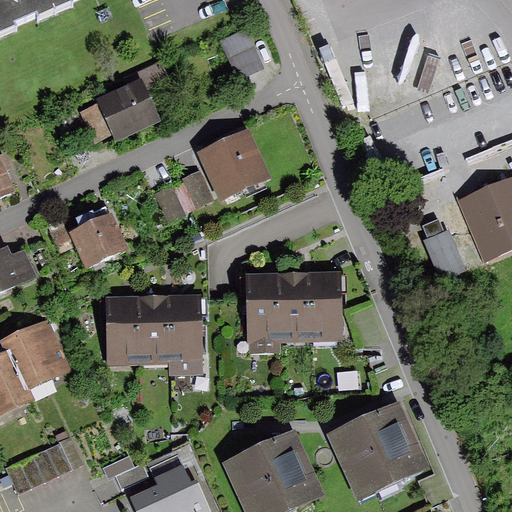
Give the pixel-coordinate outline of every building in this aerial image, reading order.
[(0,0),(0,38),(16,32),(13,27),(36,18),(37,21),(70,6),(68,2),(71,0),(0,0)] [(263,70),(246,32),(223,42),(239,80),(263,70)] [(148,91),(171,82),(163,63),(133,76),(138,86),(133,88),(98,103),(100,107),(82,115),(94,143),(113,134),(116,143),(162,124),(148,91)] [(198,156),(222,207),(273,184),(248,132),(198,156)] [(0,202),(16,195),(5,170),(0,160),(0,202)] [(182,184),(174,188),(173,186),(153,195),(167,226),(216,203),(201,171),(181,181),(182,184)] [(511,249),(511,180),(476,196),(461,202),(487,261),(511,249)] [(130,254),(114,216),(77,233),(70,236),(66,228),(49,236),(56,250),(71,243),(85,274),(130,254)] [(451,233),(424,244),(441,285),(468,273),(451,233)] [(13,257),(10,249),(0,253),(0,297),(37,280),(24,252),(13,257)] [(341,276),(248,279),(251,353),(280,352),(280,343),(344,341),(341,276)] [(203,298),(106,300),(107,368),(171,366),(171,376),(205,375),(203,298)] [(0,359),(0,419),(36,404),(30,391),(71,373),(48,322),(11,338),(0,342),(0,347),(4,357),(0,359)] [(356,427),(329,440),(360,504),(429,472),(399,407),(356,427)] [(300,511),(327,499),(297,434),(256,453),(223,469),(243,511),(300,511)] [(76,441),(8,470),(19,495),(87,466),(76,441)] [(209,511),(197,486),(192,489),(178,458),(149,471),(158,489),(131,502),(135,511),(209,511)] [(116,478),(121,490),(148,479),(143,466),(134,470),(129,459),(103,470),(108,482),(116,478)]
